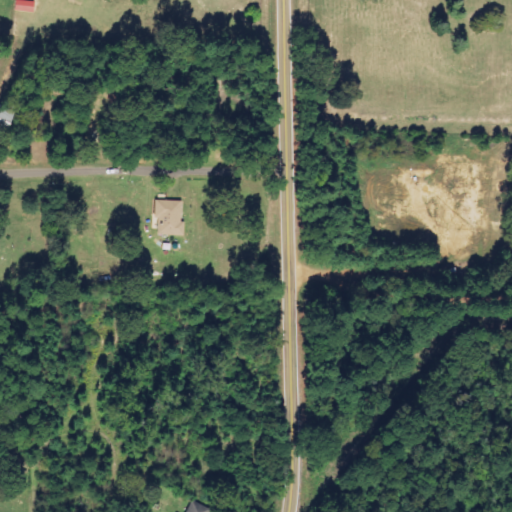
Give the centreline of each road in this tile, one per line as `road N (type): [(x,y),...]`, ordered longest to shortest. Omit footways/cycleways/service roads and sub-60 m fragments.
road 1 (tertiary): [(282,0),(288,511)]
road 2 (residential): [(285,166),(0,170)]
